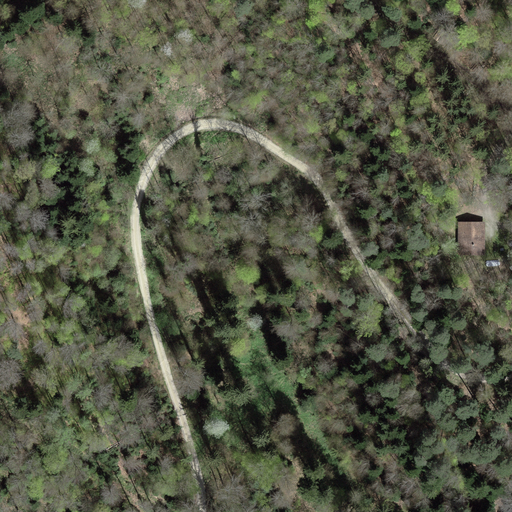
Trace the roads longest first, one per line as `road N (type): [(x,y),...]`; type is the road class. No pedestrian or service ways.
road 1 (track): [(511,374),(474,378),(433,355),(376,285),(323,187),(269,143),(217,123),(182,132),(145,171),(134,241),(194,458),(201,511)]
road 2 (track): [(363,0),(511,107)]
road 3 (track): [(486,252),(485,171),(511,126)]
